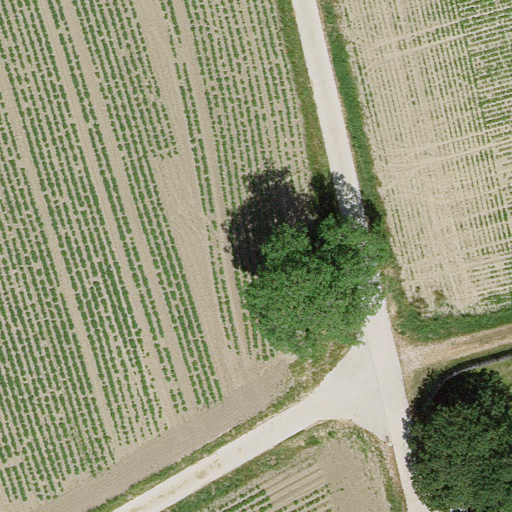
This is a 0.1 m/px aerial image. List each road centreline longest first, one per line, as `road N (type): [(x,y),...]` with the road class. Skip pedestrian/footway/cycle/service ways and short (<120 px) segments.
road 1 (track): [(301,0),(416,511)]
road 2 (track): [(383,366),(511,333)]
